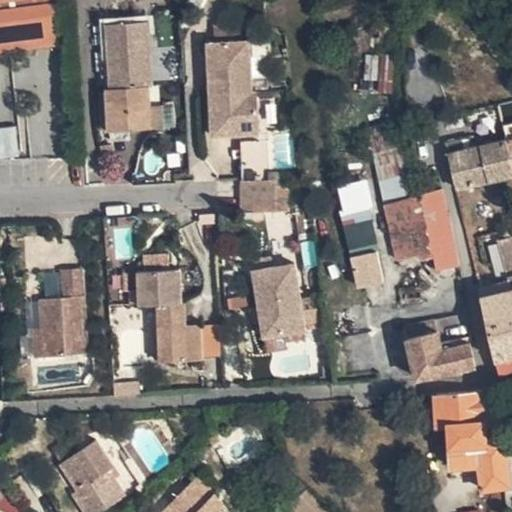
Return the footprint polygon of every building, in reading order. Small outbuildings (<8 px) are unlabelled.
[(0,42),(56,36),(51,5),(0,9),(0,42)] [(147,130),(144,89),(141,67),(149,66),(147,23),(101,26),(107,89),(101,90),(104,133),(147,130)] [(207,44),(210,138),(260,137),(256,95),(249,94),(245,41),(207,44)] [(367,89),(396,90),(398,51),(368,50),(367,89)] [(141,67),(144,89),(151,88),(149,66),(141,67)] [(368,148),(391,144),(388,126),(364,131),(368,148)] [(0,128),(0,157),(18,156),(15,127),(0,128)] [(478,136),(446,142),(455,188),(511,175),(511,135),(479,143),(478,136)] [(233,143),(235,183),(263,181),(260,142),(233,143)] [(375,182),(398,179),(391,144),(368,148),(375,182)] [(457,270),(445,220),(440,221),(435,195),(412,199),(405,177),(398,179),(375,182),(392,261),(415,255),(417,265),(429,262),(432,275),(457,270)] [(267,217),(266,181),(263,181),(235,183),(236,218),(267,217)] [(369,181),(337,185),(345,249),(377,245),(369,181)] [(497,266),(511,263),(511,252),(506,228),(491,232),(497,266)] [(385,282),(379,252),(353,258),(358,287),(385,282)] [(256,257),(258,269),(272,268),(270,255),(256,257)] [(263,320),(265,336),(305,330),(295,265),(272,268),(258,269),(254,269),(260,304),(263,320)] [(44,326),(45,355),(88,353),(86,269),(66,269),(64,293),(44,295),(44,326)] [(156,323),(156,361),(204,359),(203,321),(189,322),(188,303),(181,303),(181,270),(141,271),(140,304),(166,303),(166,322),(156,323)] [(511,276),(476,283),(480,296),(511,288),(511,276)] [(497,367),(511,363),(511,288),(480,296),(497,367)] [(263,320),(260,304),(252,304),(255,322),(263,320)] [(224,321),(203,321),(204,359),(225,359),(224,321)] [(33,355),(45,355),(44,326),(32,327),(33,355)] [(475,365),(470,339),(439,343),(438,329),(405,334),(412,378),(475,365)] [(305,330),(265,336),(268,350),(288,347),(287,340),(306,337),(305,330)] [(337,379),(335,363),(327,364),(327,374),(323,374),(324,379),(337,379)] [(117,383),(118,396),(143,393),(142,382),(117,383)] [(479,395),(430,396),(431,433),(447,433),(452,475),(476,470),(479,488),(511,484),(503,442),(485,444),(479,395)] [(103,420),(90,423),(93,433),(106,430),(103,420)] [(90,423),(75,426),(78,436),(93,433),(90,423)] [(96,441),(62,464),(79,487),(72,492),(86,511),(105,511),(127,496),(110,471),(115,468),(96,441)] [(204,473),(166,511),(232,511),(225,493),(204,473)] [(328,511),(332,508),(311,488),(290,511),(291,511),(328,511)]
